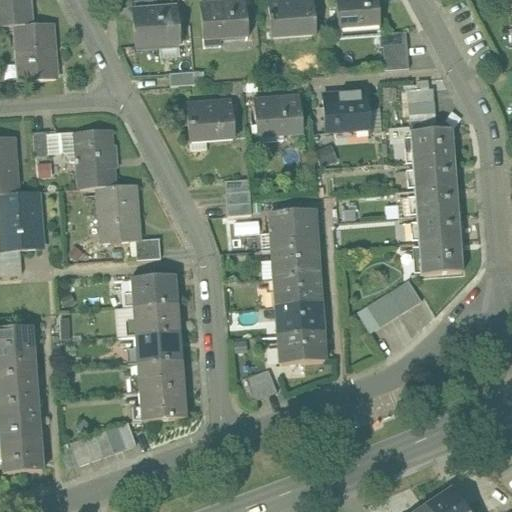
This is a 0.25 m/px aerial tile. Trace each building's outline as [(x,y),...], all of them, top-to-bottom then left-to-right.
[(28,0),(0,0),(0,29),(14,28),(31,27),(28,0)] [(311,0),(290,0),(268,2),(269,22),(267,22),(267,27),(269,27),(270,41),(314,38),(311,0)] [(376,0),(333,0),(336,36),(379,33),(376,0)] [(244,2),(199,6),(202,40),(246,36),(244,2)] [(175,8),(131,12),(134,49),(178,45),(175,8)] [(31,27),(14,28),(19,85),(55,82),(51,25),(31,27)] [(404,34),(378,36),(379,49),(382,49),(405,47),(404,34)] [(405,47),(382,49),(383,60),(406,59),(405,47)] [(406,59),(383,60),(384,73),(407,71),(406,59)] [(193,74),(169,76),(170,89),(194,87),(193,74)] [(431,91),(407,93),(408,106),(432,104),(431,91)] [(365,94),(321,97),(324,135),(367,132),(366,112),(365,97),(365,94)] [(377,96),(365,97),(366,112),(378,111),(377,96)] [(297,99),(254,102),(256,138),(300,135),(297,99)] [(230,103),(186,106),(189,145),(233,142),(230,103)] [(432,104),(408,106),(408,117),(433,115),(432,104)] [(433,115),(408,117),(409,130),(434,128),(433,115)] [(451,131),(408,134),(411,166),(453,163),(451,131)] [(109,133),(75,136),(77,162),(74,163),(74,165),(77,165),(79,192),(96,190),(113,189),(111,159),(115,159),(114,147),(110,148),(109,133)] [(46,134),(32,135),(34,159),(48,158),(46,134)] [(12,140),(0,141),(0,197),(16,196),(12,140)] [(314,153),(320,170),(336,164),(330,147),(314,153)] [(453,163),(411,166),(413,193),(455,190),(453,163)] [(248,182),(224,183),(225,195),(249,194),(248,182)] [(113,189),(96,190),(100,248),(134,245),(138,245),(138,242),(134,188),(113,189)] [(455,190),(413,193),(415,219),(457,216),(455,190)] [(249,194),(225,195),(226,207),(250,205),(249,194)] [(16,196),(0,197),(0,237),(1,254),(40,251),(36,195),(16,196)] [(250,205),(226,207),(227,219),(250,217),(250,205)] [(312,213),(268,216),(270,237),(275,237),(276,253),(315,250),(312,213)] [(457,216),(415,219),(417,245),(459,242),(457,216)] [(233,225),(236,236),(253,232),(250,221),(233,225)] [(158,240),(138,242),(138,245),(134,245),(135,264),(159,262),(158,240)] [(459,242),(417,245),(419,278),(461,275),(459,242)] [(276,253),(271,253),(272,265),(278,265),(279,281),(317,278),(315,250),(276,253)] [(19,263),(0,264),(0,278),(20,277),(19,263)] [(174,278),(129,282),(132,310),(177,307),(174,278)] [(279,281),(273,281),(275,310),(319,306),(317,278),(279,281)] [(407,283),(396,290),(409,311),(420,304),(407,283)] [(396,290),(386,296),(399,317),(409,311),(396,290)] [(399,317),(386,296),(376,302),(389,323),(399,317)] [(389,323),(376,302),(367,308),(379,329),(389,323)] [(319,306),(275,310),(277,338),(321,335),(319,306)] [(177,307),(132,310),(134,338),(179,335),(177,307)] [(379,329),(367,308),(356,315),(369,336),(379,329)] [(31,329),(0,331),(0,361),(33,359),(31,329)] [(179,335),(134,338),(136,367),(181,363),(179,335)] [(321,335),(277,338),(280,367),(323,364),(321,335)] [(33,359),(0,361),(0,389),(35,387),(33,359)] [(181,363),(136,367),(138,395),(183,392),(181,363)] [(268,372),(257,376),(265,398),(277,394),(268,372)] [(265,398),(257,376),(245,381),(254,403),(265,398)] [(35,387),(0,389),(0,418),(37,415),(35,387)] [(183,392),(138,395),(140,426),(185,422),(183,392)] [(37,415),(0,418),(0,444),(0,447),(39,444),(37,415)] [(135,447),(127,425),(115,429),(124,451),(135,447)] [(115,429),(104,433),(113,455),(124,451),(115,429)] [(104,433),(94,437),(102,459),(113,455),(104,433)] [(102,459),(94,437),(82,441),(91,463),(102,459)] [(91,463),(82,441),(70,445),(78,468),(91,463)] [(39,444),(0,447),(1,465),(2,476),(42,474),(39,444)] [(463,511),(449,492),(424,510),(425,511),(463,511)]
